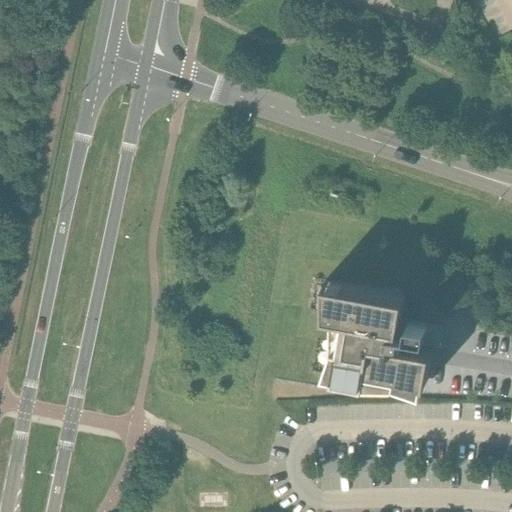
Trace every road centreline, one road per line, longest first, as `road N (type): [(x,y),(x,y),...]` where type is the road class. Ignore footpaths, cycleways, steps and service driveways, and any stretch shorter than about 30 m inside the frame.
road 1 (secondary): [(100,53),(7,511)]
road 2 (secondary): [(53,511),(146,67)]
road 3 (secondary): [(511,186),(146,67)]
